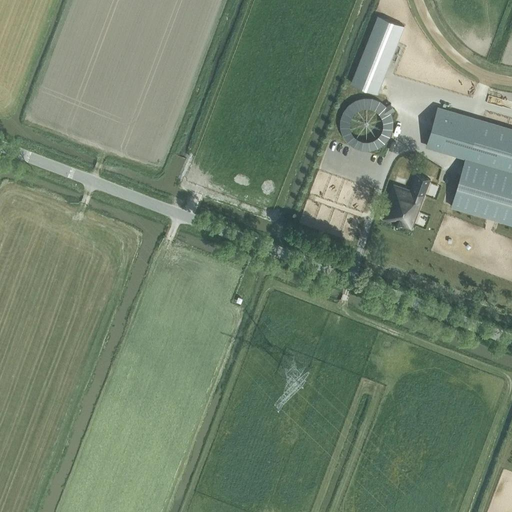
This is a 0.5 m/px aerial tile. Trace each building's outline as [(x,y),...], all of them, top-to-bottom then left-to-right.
[(378,15),(352,83),(378,93),(405,26),(378,15)] [(337,137),(381,153),(398,107),(355,91),(337,137)] [(511,129),(438,107),(427,146),(466,157),(452,206),(511,223),(511,129)] [(430,179),(417,174),(411,191),(410,190),(402,187),(401,188),(394,185),(382,218),(412,229),(430,179)] [(180,261),(178,260),(177,258),(175,257),(174,258),(168,256),(160,278),(171,282),(180,261)] [(175,283),(168,303),(199,314),(206,294),(175,283)] [(239,316),(225,311),(218,331),(232,336),(239,316)]
